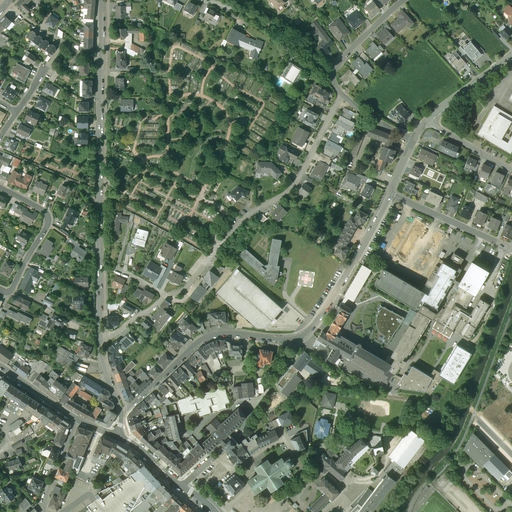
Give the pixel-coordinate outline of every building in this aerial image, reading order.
[(27,5),(21,0),(19,0),(16,4),(16,5),(15,6),(18,9),(19,8),(22,10),(25,7),(27,5)] [(268,0),(271,3),(269,4),(273,8),(275,7),(277,10),(282,5),(285,3),(282,0),(268,0)] [(183,6),(176,2),(174,6),(173,8),(180,11),(183,6)] [(189,2),(187,5),(186,4),(183,10),(184,10),(183,12),(185,13),(186,11),(193,15),(197,7),(189,2)] [(373,2),(364,9),(370,16),(379,9),(375,4),(374,2),(373,2)] [(89,4),(84,4),(84,8),(88,8),(88,10),(88,12),(94,12),(94,5),(88,5),(89,4)] [(125,7),(118,7),(118,8),(116,8),(116,18),(125,18),(125,7)] [(216,13),(208,9),(205,16),(209,19),(212,20),(216,13)] [(356,11),(350,15),(346,18),(347,20),(354,29),(364,22),(359,17),(360,16),(357,12),(356,11)] [(400,17),(391,25),(398,33),(402,29),(406,24),(409,27),(413,23),(402,11),(398,15),(400,17)] [(5,16),(0,20),(0,23),(4,28),(5,29),(12,22),(5,16)] [(46,22),(45,24),(52,29),(58,21),(50,16),(46,22)] [(348,32),(339,19),(334,23),(328,27),(330,29),(339,41),(343,38),(342,37),(348,32)] [(328,38),(315,21),(311,25),(314,29),(309,33),(313,38),(318,34),(324,42),(317,47),(321,52),(326,48),(333,42),(329,38),(328,38)] [(385,28),(377,36),(384,44),(393,36),(388,31),(385,28)] [(511,34),(506,28),(499,34),(502,38),(504,37),(506,39),(511,34)] [(126,29),(116,29),(116,34),(117,34),(117,38),(123,38),(125,38),(126,32),(126,29)] [(148,29),(140,29),(140,33),(140,41),(148,41),(148,29)] [(242,35),(232,29),(226,41),(237,46),(237,45),(239,40),(241,36),(242,36),(242,35)] [(33,31),(29,32),(26,37),(28,38),(28,41),(28,42),(30,44),(32,42),(36,36),(33,35),(35,33),(33,31)] [(183,40),(186,34),(182,32),(180,35),(179,34),(177,38),(183,40)] [(39,36),(36,36),(32,42),(34,43),(35,46),(34,47),(37,49),(39,46),(42,41),(40,39),(41,37),(39,36)] [(242,36),(241,36),(239,40),(237,45),(248,49),(249,48),(252,49),(250,57),(256,59),(258,53),(259,54),(259,53),(263,43),(256,40),(255,42),(251,41),(251,40),(242,36)] [(46,40),(42,41),(39,46),(41,48),(41,50),(41,51),(44,53),(45,51),(49,46),(47,44),(48,42),(46,40)] [(370,47),(366,51),(373,59),(382,52),(377,47),(372,42),(369,45),(370,47)] [(466,42),(460,46),(466,53),(474,62),(483,55),(482,54),(478,49),(471,42),(468,45),(466,42)] [(141,48),(131,43),(125,43),(125,47),(137,53),(138,54),(141,48)] [(52,45),(49,46),(45,51),(47,52),(48,55),(47,56),(48,56),(50,58),(56,50),(53,49),(55,47),(52,45)] [(458,49),(464,56),(466,53),(460,46),(458,49)] [(137,53),(125,47),(124,47),(124,49),(121,49),(121,52),(124,52),(126,52),(126,53),(133,57),(135,54),(136,55),(137,53)] [(147,52),(141,48),(138,54),(144,57),(147,52)] [(330,52),(326,48),(321,52),(325,56),(330,52)] [(116,51),(116,52),(116,54),(116,55),(117,56),(117,60),(124,60),(124,52),(121,52),(118,52),(118,51),(117,51),(116,51)] [(35,57),(27,52),(25,56),(27,58),(25,60),(30,64),(32,62),(34,63),(35,61),(35,57)] [(464,56),(462,54),(460,57),(460,58),(466,63),(468,61),(464,56)] [(364,63),(358,57),(351,63),(357,69),(355,71),(357,73),(358,71),(363,76),(372,69),(366,63),(364,65),(363,64),(364,63)] [(460,58),(458,60),(456,58),(451,62),(455,66),(454,67),(458,72),(462,68),(461,67),(463,66),(463,67),(466,64),(466,63),(460,58)] [(124,60),(117,60),(117,65),(116,66),(115,66),(115,68),(116,69),(117,70),(118,70),(119,69),(119,68),(125,69),(126,60),(124,60)] [(304,71),(290,62),(281,77),(295,86),(304,71)] [(89,64),(80,63),(79,75),(88,75),(89,71),(90,71),(90,70),(91,69),(90,68),(89,67),(89,64)] [(24,67),(17,64),(15,67),(14,67),(11,72),(21,77),(19,81),(24,83),(30,71),(24,67)] [(349,69),(339,79),(344,84),(346,86),(352,80),(356,85),(360,81),(354,75),(357,73),(355,71),(352,73),(349,69)] [(119,79),(116,79),(116,90),(124,90),(124,86),(124,79),(119,79)] [(57,89),(46,83),(42,91),(47,94),(53,97),(57,89)] [(351,83),(346,88),(343,85),(342,87),(345,91),(348,89),(351,92),(356,88),(354,86),(351,83)] [(319,84),(318,85),(317,86),(315,85),(309,96),(315,99),(316,98),(318,99),(319,101),(321,102),(322,102),(322,103),(325,105),(327,105),(328,101),(328,100),(329,98),(330,98),(332,95),(331,93),(328,92),(327,92),(326,92),(326,90),(324,90),(322,90),(321,89),(320,88),(321,87),(321,85),(319,84)] [(17,92),(7,86),(2,95),(5,97),(6,96),(12,100),(17,92)] [(92,89),(83,89),(83,97),(92,97),(92,89)] [(315,99),(309,96),(307,94),(302,103),(312,108),(313,105),(315,99)] [(39,102),(38,103),(36,108),(44,112),(47,106),(48,107),(50,103),(39,97),(37,101),(39,102)] [(133,101),(121,100),(121,105),(121,111),(126,111),(131,111),(131,108),(133,108),(133,101)] [(89,103),(79,103),(79,112),(88,112),(88,108),(89,108),(89,103)] [(401,104),(390,113),(391,114),(391,113),(394,116),(393,117),(393,118),(394,117),(400,124),(410,115),(401,104)] [(511,116),(498,109),(494,106),(477,135),(510,154),(511,150),(511,116)] [(313,112),(311,111),(308,109),(307,110),(307,109),(304,113),(307,114),(305,118),(303,122),(312,127),(314,123),(316,119),(318,115),(315,113),(314,113),(314,112),(313,112)] [(40,116),(29,111),(25,119),(32,122),(32,123),(36,125),(40,116)] [(347,114),(344,112),(342,117),(340,116),(338,120),(352,127),(354,123),(349,121),(352,115),(348,113),(347,114)] [(82,117),(81,117),(77,117),(77,127),(88,128),(88,118),(85,118),(82,117)] [(352,127),(338,120),(336,124),(337,125),(335,130),(339,131),(338,132),(342,134),(345,129),(350,132),(352,127)] [(25,127),(20,125),(17,131),(16,132),(16,133),(20,134),(21,133),(29,136),(31,130),(29,129),(25,127)] [(309,133),(298,127),(296,131),(298,132),(294,138),(296,139),(294,143),(296,144),(296,145),(297,145),(302,147),(304,142),(309,133)] [(389,135),(370,128),(367,136),(386,143),(389,135)] [(440,134),(435,131),(432,136),(437,139),(440,134)] [(359,132),(350,155),(354,156),(363,133),(359,132)] [(84,133),(79,133),(78,135),(78,143),(88,144),(88,135),(84,135),(84,133)] [(386,143),(384,147),(389,149),(394,137),(389,135),(386,143)] [(335,138),(332,136),(330,141),(328,140),(326,144),(340,151),(342,147),(337,145),(340,140),(335,137),(335,138)] [(9,138),(8,138),(4,148),(13,152),(17,142),(16,141),(9,138)] [(458,148),(442,141),(438,150),(454,157),(454,156),(456,152),(458,148)] [(294,143),(291,142),(289,145),(303,152),(307,144),(304,142),(302,147),(297,145),(296,145),(296,144),(294,143)] [(340,151),(326,144),(323,148),(325,149),(323,154),(326,156),(330,158),(334,160),(336,155),(338,156),(340,151)] [(298,153),(286,147),(285,148),(281,146),(278,152),(282,154),(279,159),(286,163),(289,156),(294,159),(295,160),(298,153)] [(389,149),(384,147),(382,151),(381,150),(380,153),(381,154),(379,159),(386,161),(391,163),(395,151),(389,149)] [(430,153),(421,149),(417,158),(424,161),(423,165),(426,167),(431,158),(434,159),(435,155),(430,153)] [(2,157),(0,155),(0,162),(2,164),(1,164),(7,167),(10,161),(8,159),(2,157)] [(294,159),(289,156),(286,163),(291,165),(294,159)] [(16,158),(12,165),(18,167),(21,161),(16,158)] [(476,161),(469,158),(465,166),(473,169),(473,170),(475,164),(477,161),(476,161)] [(386,161),(379,159),(376,168),(381,171),(382,171),(386,161)] [(323,163),(319,161),(319,162),(317,166),(315,165),(309,177),(312,178),(314,175),(315,174),(318,176),(319,174),(323,176),(323,177),(329,166),(323,163)] [(271,163),(257,163),(257,173),(270,173),(275,179),(281,174),(271,163)] [(491,168),(483,164),(480,172),(478,176),(482,177),(486,179),(491,168)] [(422,169),(413,165),(410,173),(418,177),(422,169)] [(24,177),(18,175),(19,174),(13,171),(11,176),(8,182),(16,186),(17,184),(26,189),(32,177),(26,174),(24,177)] [(8,174),(2,172),(0,176),(0,178),(5,181),(5,180),(8,174)] [(504,175),(496,172),(491,183),(499,187),(504,175)] [(357,177),(347,173),(345,177),(346,177),(345,180),(344,179),(344,180),(341,187),(347,189),(347,187),(356,190),(357,188),(358,187),(357,187),(359,183),(360,181),(356,179),(357,177)] [(368,178),(358,174),(357,177),(356,179),(360,181),(359,183),(363,185),(364,182),(365,183),(368,178)] [(511,180),(509,179),(503,193),(507,195),(508,191),(511,192),(511,180)] [(413,184),(407,181),(403,190),(415,196),(417,191),(412,188),(413,184)] [(47,186),(37,182),(36,182),(34,188),(32,191),(33,191),(38,193),(39,191),(44,194),(47,186)] [(311,189),(304,184),(302,187),(298,191),(306,197),(309,192),(311,189)] [(374,188),(367,184),(361,195),(369,199),(371,194),(373,191),(374,188)] [(65,186),(63,185),(61,188),(60,188),(58,194),(65,197),(67,192),(68,193),(68,192),(69,191),(69,190),(70,189),(65,187),(65,186)] [(238,187),(230,194),(236,201),(242,196),(245,198),(248,192),(238,187)] [(442,197),(430,191),(428,195),(426,200),(425,201),(438,206),(442,197)] [(0,205),(1,206),(1,205),(1,206),(1,207),(4,208),(8,200),(4,198),(4,197),(0,194),(0,205)] [(458,199),(451,196),(446,208),(455,212),(457,208),(455,207),(458,199)] [(244,206),(236,202),(232,210),(240,214),(244,206)] [(27,210),(18,205),(15,211),(22,215),(20,219),(31,225),(33,221),(35,218),(32,217),(32,216),(25,213),(27,210)] [(280,206),(274,211),(274,212),(271,214),(278,221),(280,219),(280,218),(286,212),(287,212),(280,205),(280,206)] [(473,209),(465,205),(460,216),(468,219),(473,209)] [(79,212),(69,208),(63,222),(64,222),(62,226),(65,229),(66,227),(66,226),(67,223),(73,226),(79,212)] [(345,227),(341,233),(335,244),(338,246),(334,254),(343,259),(348,251),(349,250),(349,249),(349,248),(348,247),(347,247),(346,247),(346,246),(358,224),(359,224),(359,225),(360,226),(361,226),(362,226),(363,225),(363,224),(363,223),(368,215),(359,210),(354,218),(351,216),(344,227),(345,227)] [(122,213),(114,211),(114,212),(115,212),(114,220),(113,220),(111,234),(120,235),(121,231),(119,231),(120,222),(128,223),(129,217),(128,217),(121,216),(121,213),(122,213)] [(487,215),(478,211),(473,222),(482,226),(487,215)] [(137,216),(134,215),(132,222),(140,224),(141,218),(137,216)] [(500,221),(492,217),(490,222),(487,227),(488,227),(496,231),(500,221)] [(511,232),(511,226),(506,224),(501,234),(510,238),(511,232)] [(62,226),(61,226),(59,230),(68,236),(70,232),(65,229),(62,226)] [(148,232),(138,229),(137,235),(136,234),(134,239),(135,240),(134,244),(138,245),(144,246),(148,232)] [(30,236),(21,231),(17,239),(21,241),(22,240),(26,242),(30,236)] [(47,239),(42,248),(43,249),(41,252),(48,256),(52,250),(49,248),(53,243),(47,239)] [(135,240),(134,239),(132,239),(130,247),(137,249),(138,245),(134,244),(135,240)] [(273,239),(268,264),(264,265),(245,248),(239,255),(273,285),(277,280),(279,266),(277,266),(281,240),(273,239)] [(175,248),(166,244),(161,254),(160,254),(161,255),(160,255),(166,258),(167,256),(170,258),(175,249),(174,249),(175,248)] [(78,247),(76,245),(76,246),(70,255),(74,258),(75,255),(78,257),(78,258),(80,259),(82,260),(87,253),(85,251),(86,250),(83,248),(82,249),(78,247)] [(464,258),(454,252),(450,258),(451,259),(460,264),(462,261),(464,258)] [(460,264),(451,259),(448,264),(456,269),(457,267),(458,267),(460,264)] [(6,261),(0,272),(8,276),(14,265),(6,261)] [(436,265),(425,285),(431,288),(427,294),(425,292),(424,292),(425,293),(424,294),(427,296),(426,299),(438,306),(456,276),(453,274),(456,269),(448,264),(443,261),(439,267),(436,265)] [(159,268),(149,262),(142,275),(154,281),(159,272),(161,269),(159,268)] [(487,272),(471,262),(458,284),(475,294),(487,272)] [(182,268),(176,265),(173,271),(179,274),(182,268)] [(343,301),(341,304),(344,305),(344,304),(346,302),(348,299),(353,302),(371,270),(362,266),(344,297),(345,297),(343,301)] [(44,274),(31,267),(29,270),(40,275),(43,277),(44,274)] [(458,267),(457,267),(456,269),(453,274),(456,276),(457,276),(461,269),(458,267)] [(237,269),(216,293),(257,329),(265,329),(266,328),(269,325),(283,310),(284,309),(237,269)] [(421,291),(386,270),(386,271),(384,269),(382,270),(378,276),(380,277),(379,279),(377,278),(374,283),(375,285),(377,286),(377,287),(415,309),(416,306),(419,308),(425,298),(426,299),(427,296),(424,294),(425,293),(424,292),(421,291)] [(29,270),(20,288),(30,293),(32,288),(29,287),(33,280),(37,282),(40,275),(29,270)] [(173,271),(171,274),(169,279),(169,280),(169,281),(173,283),(174,282),(179,285),(183,276),(179,274),(173,271)] [(212,273),(208,274),(207,273),(203,279),(204,280),(209,284),(212,286),(218,277),(212,273)] [(125,281),(115,276),(112,285),(119,288),(120,288),(122,284),(123,285),(123,284),(125,281)] [(88,278),(77,278),(77,286),(77,287),(89,286),(88,278)] [(209,284),(204,280),(200,285),(205,290),(209,284)] [(444,309),(436,322),(432,328),(449,338),(461,316),(465,309),(475,294),(458,284),(444,309)] [(199,285),(190,296),(198,301),(206,290),(205,290),(200,285),(199,285)] [(431,288),(425,285),(421,291),(424,292),(425,292),(427,294),(431,288)] [(143,292),(137,289),(134,295),(140,298),(143,292)] [(153,295),(144,290),(140,298),(140,299),(148,303),(151,301),(153,296),(153,295)] [(84,296),(74,295),(74,298),(72,298),(72,302),(73,302),(73,304),(74,304),(73,309),(83,309),(83,304),(84,304),(84,296)] [(30,302),(17,296),(13,303),(27,309),(30,302)] [(55,300),(46,296),(43,302),(52,306),(55,300)] [(467,319),(458,335),(468,341),(490,303),(480,297),(471,313),(467,319)] [(419,308),(418,311),(418,310),(417,311),(418,311),(418,312),(430,319),(436,322),(444,309),(438,306),(426,299),(425,298),(419,308)] [(165,300),(160,306),(161,306),(163,309),(164,309),(167,305),(169,303),(165,300)] [(340,303),(338,302),(337,304),(337,303),(337,304),(336,306),(336,305),(335,306),(336,306),(335,307),(335,308),(337,309),(337,310),(335,314),(337,315),(345,320),(348,315),(350,314),(351,314),(350,314),(351,312),(351,310),(351,309),(351,310),(349,309),(350,308),(349,308),(347,307),(347,306),(346,307),(344,306),(345,305),(344,304),(344,305),(341,304),(341,303),(340,303)] [(126,305),(123,304),(121,309),(131,314),(134,310),(129,307),(128,306),(127,306),(126,305)] [(400,325),(404,318),(397,314),(391,311),(384,307),(384,308),(380,305),(378,309),(379,310),(379,311),(378,311),(376,316),(376,320),(376,324),(377,327),(379,331),(381,334),(384,336),(382,338),(384,340),(383,342),(387,344),(389,340),(390,340),(396,331),(400,325)] [(163,309),(161,306),(157,312),(167,320),(170,315),(167,313),(166,311),(166,310),(164,309),(163,309)] [(30,318),(19,312),(18,314),(8,309),(6,313),(6,314),(19,321),(20,322),(21,319),(28,322),(30,318)] [(465,309),(461,316),(467,319),(471,313),(465,309)] [(405,333),(395,350),(398,354),(394,359),(399,362),(398,364),(402,366),(422,333),(422,332),(430,319),(418,312),(418,311),(409,325),(404,332),(405,333)] [(167,320),(157,312),(153,317),(157,320),(163,325),(167,320)] [(225,312),(210,314),(210,318),(211,325),(216,324),(217,325),(218,325),(219,325),(220,324),(221,323),(226,323),(226,322),(225,317),(225,312)] [(48,317),(42,313),(39,318),(41,319),(46,322),(46,320),(48,317)] [(66,320),(53,314),(49,322),(47,326),(52,329),(54,325),(55,326),(55,327),(56,327),(57,327),(58,327),(58,326),(59,325),(62,327),(64,325),(65,321),(66,320)] [(337,315),(326,334),(321,331),(314,344),(318,347),(321,342),(333,349),(327,359),(334,363),(337,358),(340,353),(347,357),(383,378),(382,380),(387,382),(391,376),(392,373),(388,371),(391,366),(340,336),(339,338),(336,336),(345,320),(337,315)] [(117,317),(107,317),(107,328),(113,328),(113,325),(119,324),(119,321),(117,321),(117,317)] [(146,318),(141,323),(142,324),(147,329),(150,326),(152,324),(151,323),(148,320),(146,318)] [(46,320),(46,322),(41,319),(38,324),(46,328),(47,326),(49,322),(46,320)] [(157,320),(153,325),(155,326),(156,328),(159,330),(163,325),(157,320)] [(193,323),(190,321),(189,322),(188,323),(185,320),(180,325),(180,326),(183,328),(182,329),(184,331),(186,332),(190,336),(193,333),(194,333),(194,332),(195,331),(196,331),(197,331),(198,331),(198,330),(199,329),(199,328),(198,328),(198,327),(197,327),(196,327),(195,327),(192,324),(193,323)] [(74,332),(67,329),(65,336),(75,339),(76,333),(74,332)] [(187,341),(174,332),(170,336),(171,337),(169,340),(172,342),(170,343),(169,342),(164,347),(175,355),(187,341)] [(129,333),(120,341),(119,342),(124,348),(126,347),(135,340),(129,333)] [(2,340),(1,343),(0,344),(0,346),(5,350),(6,349),(11,342),(4,337),(2,340)] [(82,341),(76,339),(74,345),(80,347),(80,346),(82,347),(90,350),(91,347),(81,343),(82,341)] [(117,340),(108,348),(108,359),(111,367),(118,364),(119,363),(122,361),(120,356),(120,353),(125,349),(124,348),(119,342),(117,340)] [(220,340),(217,341),(220,350),(223,349),(227,348),(226,345),(225,340),(222,341),(221,340),(220,340)] [(217,341),(209,344),(211,348),(212,347),(214,351),(217,350),(218,351),(220,351),(220,350),(217,341)] [(71,349),(61,344),(59,346),(52,358),(60,363),(72,370),(79,357),(74,354),(74,353),(70,351),(71,349)] [(209,344),(204,346),(201,348),(208,355),(210,354),(211,353),(211,352),(214,351),(212,347),(211,348),(209,344)] [(242,346),(230,345),(230,349),(230,355),(234,355),(236,355),(241,355),(242,355),(242,346)] [(473,354),(458,345),(442,373),(440,376),(444,378),(455,385),(473,354)] [(5,350),(0,346),(0,359),(7,364),(14,355),(5,350)] [(90,350),(82,347),(79,353),(78,354),(83,356),(87,358),(90,350)] [(201,348),(194,354),(198,363),(199,365),(208,356),(208,355),(201,348)] [(265,349),(264,348),(263,350),(260,349),(259,354),(257,354),(256,359),(258,360),(257,366),(262,366),(262,365),(265,366),(265,364),(267,365),(268,363),(270,363),(272,352),(269,351),(269,349),(268,349),(265,348),(265,349)] [(311,358),(304,352),(293,366),(298,370),(301,367),(319,379),(326,369),(321,365),(320,368),(309,360),(311,358)] [(166,353),(157,362),(164,369),(172,360),(166,353)] [(340,353),(337,358),(340,360),(337,365),(338,365),(339,365),(340,365),(342,364),(343,363),(347,357),(340,353)] [(14,355),(7,364),(11,367),(15,362),(19,358),(17,356),(14,354),(14,355)] [(198,363),(194,354),(187,360),(187,361),(192,368),(198,363)] [(47,364),(36,358),(33,363),(31,367),(31,368),(36,371),(36,372),(39,369),(42,371),(43,369),(47,364)] [(391,366),(388,371),(392,373),(398,364),(399,362),(394,359),(391,366)] [(187,362),(185,364),(184,363),(180,367),(190,377),(193,374),(193,373),(194,371),(192,368),(187,361),(187,360),(187,361),(187,362)] [(130,362),(123,370),(124,374),(129,371),(136,364),(132,361),(130,362)] [(15,362),(11,367),(16,371),(21,364),(19,363),(18,364),(15,362)] [(118,364),(111,367),(112,369),(112,370),(112,371),(113,372),(115,374),(122,371),(119,363),(118,364)] [(23,366),(21,364),(16,371),(25,377),(30,369),(27,367),(26,368),(23,366)] [(205,364),(200,367),(206,378),(211,375),(205,364)] [(398,364),(392,373),(393,373),(394,373),(395,373),(396,372),(397,371),(398,370),(399,369),(400,369),(402,366),(398,364)] [(150,372),(149,373),(154,378),(155,379),(161,372),(155,366),(151,371),(150,372)] [(298,370),(293,366),(278,384),(283,388),(295,373),(298,370)] [(399,381),(397,385),(400,386),(399,388),(424,391),(432,378),(430,377),(412,366),(407,375),(404,373),(401,378),(399,381)] [(180,367),(178,369),(177,369),(175,372),(172,374),(180,383),(183,380),(184,382),(185,381),(186,381),(187,380),(185,378),(188,376),(189,378),(190,377),(180,367)] [(140,368),(136,372),(140,376),(141,375),(144,372),(140,368)] [(36,371),(29,380),(32,382),(35,379),(39,374),(42,371),(39,369),(36,372),(36,371)] [(432,378),(424,391),(427,392),(431,395),(444,378),(440,376),(442,373),(435,369),(430,377),(432,378)] [(45,381),(44,380),(39,387),(45,392),(48,388),(50,384),(51,385),(55,380),(57,378),(59,375),(56,373),(53,370),(49,375),(49,376),(48,377),(50,378),(47,382),(46,381),(45,381)] [(83,376),(78,373),(72,370),(68,374),(75,380),(73,383),(77,385),(79,383),(83,376)] [(122,371),(115,374),(118,382),(125,379),(126,378),(125,377),(124,374),(123,370),(122,371)] [(201,371),(196,374),(200,382),(205,379),(201,371)] [(134,373),(131,376),(135,380),(136,380),(140,376),(136,372),(134,373)] [(145,381),(140,385),(144,389),(152,381),(147,375),(144,372),(141,375),(145,381)] [(59,375),(57,378),(55,380),(58,382),(63,375),(60,373),(59,375)] [(303,380),(295,373),(283,388),(280,392),(288,398),(303,380)] [(39,374),(35,379),(32,382),(39,387),(44,380),(44,379),(45,378),(39,374)] [(172,374),(163,383),(171,393),(177,387),(180,391),(186,398),(191,397),(189,393),(180,383),(172,374)] [(104,389),(84,376),(83,376),(79,383),(83,386),(83,387),(84,387),(84,386),(99,396),(104,389)] [(1,379),(0,381),(0,394),(2,396),(4,393),(10,384),(8,383),(1,379)] [(67,382),(64,379),(60,384),(67,388),(70,384),(67,382)] [(125,379),(118,382),(121,389),(127,387),(129,386),(126,381),(125,379)] [(51,385),(50,384),(48,388),(45,392),(52,396),(57,390),(56,390),(60,384),(58,382),(55,380),(51,385)] [(183,380),(180,383),(189,393),(192,390),(188,385),(186,382),(185,381),(184,382),(183,380)] [(137,385),(134,381),(132,383),(131,384),(133,387),(135,389),(135,390),(139,394),(144,389),(140,385),(139,387),(137,385)] [(73,383),(65,394),(71,398),(72,396),(79,387),(77,385),(73,383)] [(171,393),(163,383),(158,388),(167,398),(168,399),(173,395),(171,393)] [(252,383),(242,383),(242,386),(243,392),(243,398),(253,397),(252,390),(253,390),(252,383)] [(10,384),(4,393),(12,398),(9,404),(10,405),(15,409),(17,406),(25,394),(10,384)] [(60,384),(56,390),(57,390),(52,396),(58,401),(59,399),(60,399),(67,388),(60,384)] [(242,386),(233,387),(234,398),(243,398),(243,392),(242,386)] [(131,393),(128,389),(127,387),(121,389),(125,400),(130,402),(135,398),(131,393)] [(224,387),(192,397),(191,397),(186,398),(176,401),(181,416),(191,413),(191,414),(197,412),(199,418),(226,409),(225,405),(229,403),(224,387)] [(84,390),(82,388),(78,394),(90,400),(92,397),(82,391),(84,390)] [(113,403),(107,399),(110,394),(109,392),(104,388),(104,389),(99,396),(97,399),(104,403),(103,405),(104,406),(109,410),(111,411),(114,406),(113,403)] [(336,395),(324,392),(321,406),(333,409),(336,395)] [(152,393),(146,399),(144,402),(147,406),(149,403),(153,400),(156,397),(155,397),(152,393)] [(25,394),(17,406),(24,410),(25,409),(32,399),(25,394)] [(71,398),(65,394),(59,402),(65,405),(71,398)] [(162,398),(158,401),(161,403),(161,404),(164,401),(167,398),(164,395),(162,398)] [(86,406),(83,404),(82,404),(81,406),(74,402),(76,400),(74,399),(72,398),(73,397),(72,396),(71,398),(65,405),(72,411),(85,418),(89,410),(85,408),(86,406)] [(40,404),(32,399),(25,409),(33,415),(40,404)] [(141,403),(135,409),(139,413),(139,414),(141,411),(143,414),(146,413),(145,411),(141,403)] [(47,409),(40,404),(33,415),(38,418),(39,417),(47,409)] [(94,411),(93,413),(98,416),(102,409),(100,408),(97,406),(94,411)] [(109,410),(104,406),(102,408),(102,409),(98,416),(97,416),(97,417),(100,419),(103,415),(105,416),(109,410)] [(7,409),(5,408),(3,411),(3,414),(7,417),(11,411),(7,409)] [(98,416),(93,413),(94,411),(91,408),(89,410),(85,418),(95,422),(97,417),(97,416),(98,416)] [(241,443),(239,444),(237,442),(237,443),(234,439),(229,434),(247,417),(238,408),(221,424),(215,418),(206,427),(211,433),(212,434),(202,444),(200,445),(206,452),(207,454),(210,452),(220,442),(223,446),(222,447),(224,449),(227,452),(228,451),(229,453),(227,455),(229,457),(228,458),(234,464),(235,463),(236,465),(239,463),(246,459),(245,458),(249,456),(241,443)] [(57,416),(47,409),(39,417),(48,424),(52,420),(57,416)] [(135,409),(129,414),(128,416),(127,419),(128,419),(136,416),(138,416),(138,415),(139,413),(135,409)] [(105,416),(103,420),(100,419),(97,417),(95,422),(96,423),(108,427),(108,426),(110,423),(111,424),(117,415),(111,411),(109,410),(105,416)] [(143,414),(141,415),(143,421),(144,420),(152,416),(150,411),(146,413),(143,414)] [(289,412),(278,418),(278,419),(281,424),(282,427),(293,421),(289,412)] [(180,439),(176,423),(180,422),(179,414),(166,417),(167,419),(169,419),(174,441),(179,439),(180,439)] [(63,420),(57,416),(52,420),(48,424),(47,424),(50,427),(54,429),(56,427),(63,420)] [(136,416),(128,419),(129,425),(138,422),(136,416)] [(39,417),(38,418),(37,421),(39,423),(32,428),(35,432),(37,431),(47,424),(48,424),(39,417)] [(174,441),(169,419),(167,419),(168,425),(164,426),(162,427),(165,438),(166,438),(168,442),(173,441),(174,441)] [(277,419),(271,422),(273,427),(279,425),(277,419)] [(326,420),(322,419),(322,420),(321,420),(320,422),(317,421),(316,425),(315,430),(314,434),(317,434),(317,436),(318,436),(318,437),(322,438),(322,437),(323,437),(323,438),(324,436),(327,437),(328,433),(330,434),(332,428),(329,427),(330,424),(327,423),(327,421),(326,421),(326,420)] [(17,421),(9,426),(13,432),(19,428),(24,424),(21,420),(17,421)] [(59,431),(54,443),(60,446),(64,437),(65,438),(70,426),(68,425),(69,424),(63,420),(56,427),(58,429),(59,431)] [(138,422),(129,425),(131,431),(141,426),(146,424),(144,420),(143,421),(138,422)] [(146,424),(141,426),(147,432),(154,425),(154,424),(151,421),(146,424)] [(37,431),(35,432),(38,436),(50,427),(47,424),(37,431)] [(147,432),(141,426),(131,431),(139,440),(142,442),(147,435),(145,433),(147,432)] [(87,431),(77,427),(75,435),(77,436),(82,438),(84,439),(87,431)] [(304,445),(309,442),(308,429),(308,427),(295,433),(297,437),(300,436),(304,445)] [(151,432),(147,435),(142,442),(149,448),(156,443),(153,440),(157,437),(162,434),(160,428),(159,428),(151,432)] [(394,460),(384,473),(386,474),(395,481),(401,474),(405,477),(429,445),(409,429),(388,456),(394,460)] [(269,432),(267,433),(272,442),(279,439),(275,430),(269,432)] [(87,431),(84,439),(82,438),(76,454),(82,457),(88,442),(91,436),(92,432),(87,431)] [(267,433),(255,439),(255,438),(257,436),(256,434),(251,437),(251,438),(250,438),(248,436),(242,441),(243,442),(241,443),(249,456),(258,449),(272,442),(267,433)] [(493,454),(473,433),(463,449),(480,467),(493,454)] [(82,438),(77,436),(69,454),(68,453),(66,457),(69,459),(65,469),(64,470),(70,473),(71,471),(75,459),(76,454),(82,438)] [(300,436),(290,440),(296,452),(305,448),(304,445),(300,436)] [(117,444),(101,437),(91,460),(97,462),(102,464),(103,465),(111,452),(115,446),(117,444)] [(336,462),(335,463),(346,472),(347,472),(350,467),(347,464),(356,453),(366,444),(366,443),(364,442),(361,438),(350,448),(347,446),(344,449),(346,451),(336,462)] [(376,441),(366,443),(366,444),(370,448),(373,448),(382,446),(381,440),(376,441)] [(21,441),(11,447),(13,449),(23,444),(21,441)] [(168,442),(165,442),(164,443),(162,445),(168,452),(169,451),(170,450),(178,449),(173,444),(173,441),(168,442)] [(185,450),(181,446),(182,445),(181,442),(176,444),(174,441),(173,441),(173,444),(178,449),(181,452),(181,453),(185,450)] [(156,443),(149,448),(154,452),(161,446),(157,442),(156,443)] [(200,445),(198,443),(194,447),(190,451),(191,452),(198,460),(206,452),(200,445)] [(117,444),(115,446),(111,452),(116,455),(126,461),(127,462),(135,456),(128,450),(128,451),(117,444)] [(168,452),(162,445),(161,446),(154,452),(161,459),(168,452)] [(384,454),(382,446),(373,448),(375,457),(384,454)] [(54,449),(52,448),(51,452),(48,457),(56,461),(59,452),(55,450),(56,449),(54,448),(54,449)] [(185,450),(181,453),(185,456),(183,457),(184,458),(191,452),(190,451),(187,448),(185,450)] [(168,452),(161,459),(167,464),(174,456),(172,454),(169,451),(168,452)] [(111,452),(103,465),(108,468),(110,466),(116,455),(111,452)] [(181,454),(178,457),(176,455),(174,456),(180,460),(181,460),(183,457),(185,456),(181,453),(181,452),(180,453),(181,454)] [(191,452),(184,458),(185,460),(183,462),(189,469),(198,460),(191,452)] [(82,457),(76,454),(75,459),(71,471),(75,473),(78,467),(79,467),(80,464),(79,464),(81,459),(82,459),(83,457),(82,457)] [(508,469),(493,454),(480,467),(482,468),(484,466),(497,479),(498,480),(509,470),(508,469)] [(135,456),(127,462),(126,461),(123,464),(127,468),(128,469),(129,469),(130,468),(139,460),(135,456)] [(174,456),(167,464),(172,469),(179,462),(180,460),(174,456)] [(267,460),(264,462),(264,463),(262,464),(262,463),(261,464),(261,463),(260,464),(260,465),(259,466),(258,466),(255,468),(259,474),(257,475),(252,479),(249,480),(248,481),(256,493),(257,492),(259,490),(264,487),(265,487),(267,485),(271,491),(274,489),(274,488),(279,485),(282,483),(281,482),(287,478),(288,479),(290,478),(289,477),(286,472),(288,471),(289,470),(289,469),(287,467),(294,463),(289,457),(283,461),(282,459),(281,458),(280,459),(278,461),(273,464),(271,466),(267,460)] [(15,460),(5,463),(8,471),(17,468),(18,469),(22,468),(19,459),(15,460)] [(130,468),(129,469),(133,473),(136,471),(144,465),(139,460),(130,468)] [(189,469),(183,462),(181,463),(179,462),(172,469),(178,473),(181,476),(189,469)] [(144,465),(136,471),(133,473),(130,475),(128,477),(126,478),(122,480),(121,481),(116,483),(119,487),(118,489),(124,497),(132,506),(134,509),(150,495),(153,492),(153,491),(158,487),(158,486),(162,483),(156,477),(151,472),(144,465)] [(64,470),(59,468),(55,477),(59,479),(63,480),(66,482),(70,474),(70,473),(64,470)] [(124,473),(119,468),(116,470),(114,472),(119,477),(124,473)] [(124,473),(119,477),(122,480),(126,478),(128,477),(124,472),(124,473)] [(246,483),(236,473),(235,473),(234,474),(245,485),(246,484),(246,483)] [(245,485),(234,474),(224,483),(226,486),(230,491),(229,491),(233,495),(234,496),(234,495),(238,491),(239,491),(244,485),(245,486),(245,485)] [(361,507),(357,511),(371,511),(395,481),(386,474),(374,491),(361,507)] [(33,477),(28,488),(39,493),(43,482),(33,477)] [(340,493),(324,477),(316,486),(324,493),(309,508),(310,511),(316,511),(329,499),(332,501),(340,493)] [(112,494),(118,489),(119,487),(116,483),(115,484),(107,488),(112,494)] [(162,483),(158,486),(158,487),(153,491),(153,492),(150,495),(153,498),(156,495),(159,498),(168,490),(162,483)] [(61,489),(55,486),(52,495),(53,496),(57,497),(59,491),(61,489)] [(3,490),(1,493),(5,498),(5,499),(8,502),(7,502),(8,503),(14,497),(11,493),(12,492),(12,490),(11,489),(9,488),(8,489),(7,488),(3,490)] [(102,490),(102,494),(106,498),(112,506),(116,511),(129,511),(132,511),(134,509),(132,506),(124,497),(118,489),(112,494),(107,488),(102,490)] [(371,488),(357,504),(361,507),(374,491),(371,488)] [(168,490),(159,498),(160,499),(157,502),(160,506),(163,503),(164,503),(173,494),(168,490)] [(57,497),(53,496),(49,506),(56,509),(63,493),(59,491),(57,497)] [(89,509),(91,511),(116,511),(112,506),(106,498),(102,494),(97,498),(94,500),(87,506),(89,509)] [(173,494),(164,503),(167,507),(171,503),(176,498),(173,494)] [(134,509),(132,511),(153,511),(154,511),(160,506),(157,502),(160,499),(159,498),(156,495),(153,498),(150,495),(134,509)] [(27,498),(20,504),(25,510),(25,511),(28,508),(33,504),(27,498)] [(176,498),(171,503),(173,505),(165,511),(175,511),(179,509),(184,504),(179,499),(177,498),(176,498)] [(160,506),(154,511),(162,511),(163,511),(167,507),(164,503),(163,503),(160,506)]
